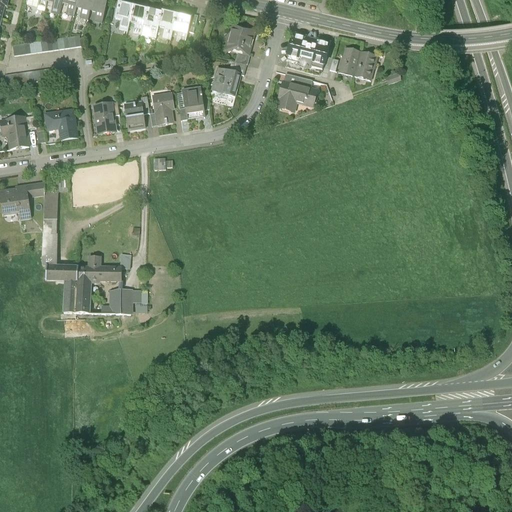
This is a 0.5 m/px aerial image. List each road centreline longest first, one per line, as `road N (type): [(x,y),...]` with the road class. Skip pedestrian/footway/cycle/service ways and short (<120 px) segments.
road 1 (residential): [(0,171),(238,127),(262,95),(284,12)]
road 2 (motorway): [(460,389),(285,402),(241,414),(192,445),(139,511)]
road 3 (motorway): [(175,511),(210,458),(257,429),(452,408)]
road 4 (tertiary): [(511,35),(420,40),(284,12)]
road 5 (primary): [(460,0),(511,184)]
